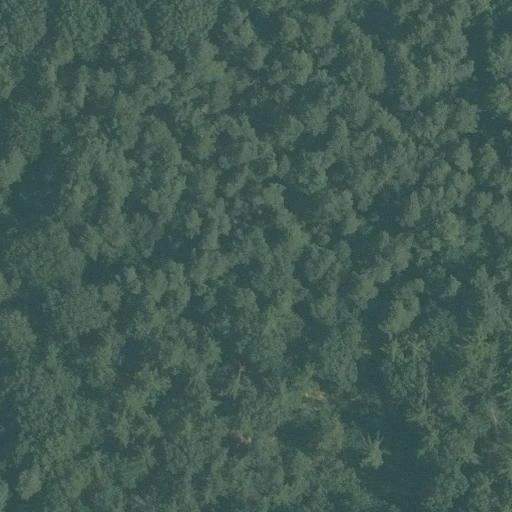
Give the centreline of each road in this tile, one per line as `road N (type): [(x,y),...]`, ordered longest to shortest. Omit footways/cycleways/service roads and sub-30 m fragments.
road 1 (track): [(511,350),(0,318)]
road 2 (track): [(511,38),(11,0)]
road 3 (track): [(137,511),(0,449)]
